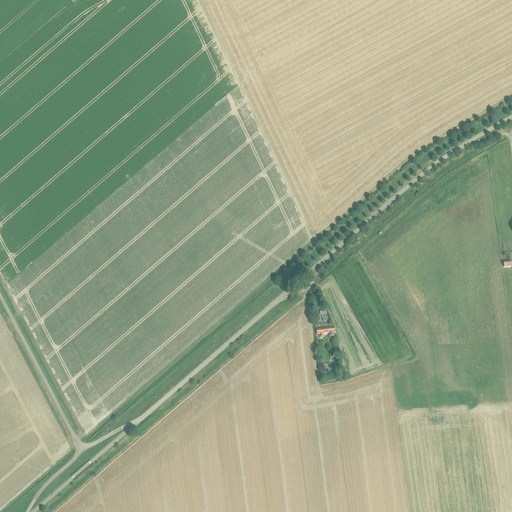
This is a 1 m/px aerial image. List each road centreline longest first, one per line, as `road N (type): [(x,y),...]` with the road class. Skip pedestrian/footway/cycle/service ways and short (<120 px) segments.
road 1 (unclassified): [(132,425),(459,147)]
road 2 (unclassified): [(79,446),(0,295)]
road 3 (unclassified): [(30,511),(132,425)]
